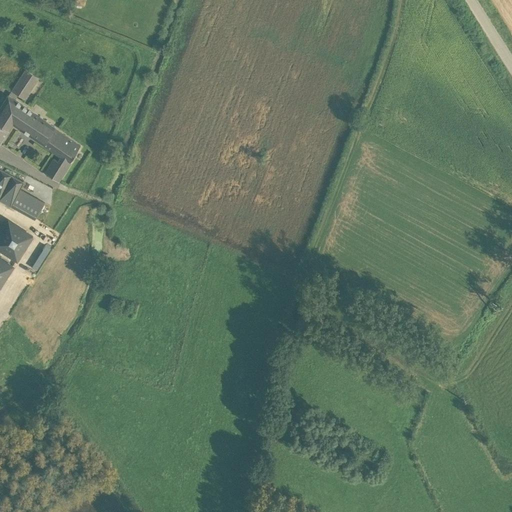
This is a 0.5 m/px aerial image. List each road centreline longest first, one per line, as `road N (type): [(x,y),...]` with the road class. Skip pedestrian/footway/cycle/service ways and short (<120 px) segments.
road 1 (track): [(402,0),(301,280),(251,511)]
road 2 (track): [(148,511),(44,379)]
